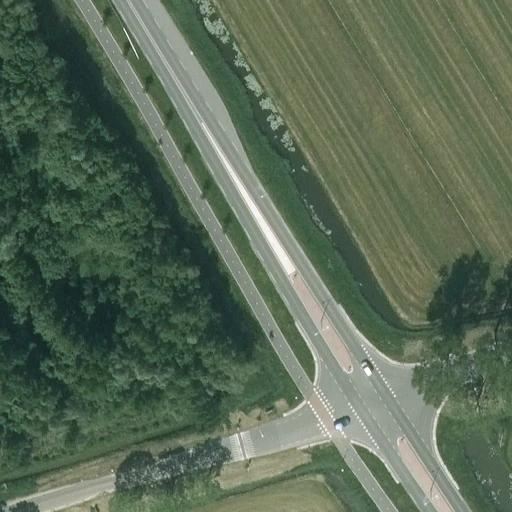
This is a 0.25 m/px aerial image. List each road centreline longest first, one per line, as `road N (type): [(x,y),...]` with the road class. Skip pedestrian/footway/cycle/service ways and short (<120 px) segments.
road 1 (secondary): [(362,385),(127,0)]
road 2 (tertiary): [(29,511),(242,446)]
road 3 (tertiary): [(242,446),(299,439),(378,411)]
road 4 (tertiary): [(362,385),(289,415),(242,446)]
road 5 (secondary): [(445,511),(378,411)]
